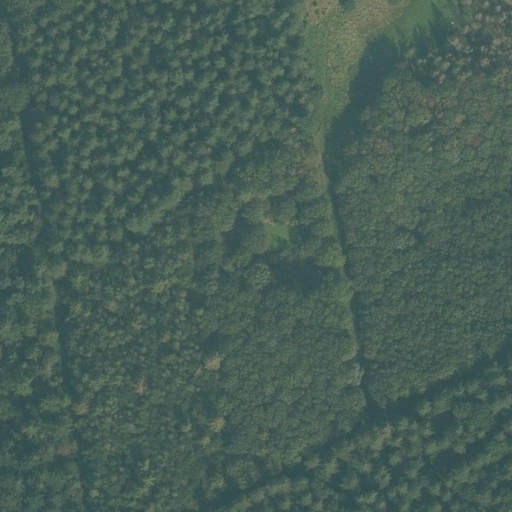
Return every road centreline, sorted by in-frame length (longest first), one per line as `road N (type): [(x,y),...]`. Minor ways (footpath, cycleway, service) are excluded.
road 1 (track): [(313,121),(370,423)]
road 2 (track): [(1,0),(48,278)]
road 3 (track): [(48,278),(90,511)]
road 4 (track): [(370,423),(511,352)]
road 5 (track): [(291,0),(313,121)]
